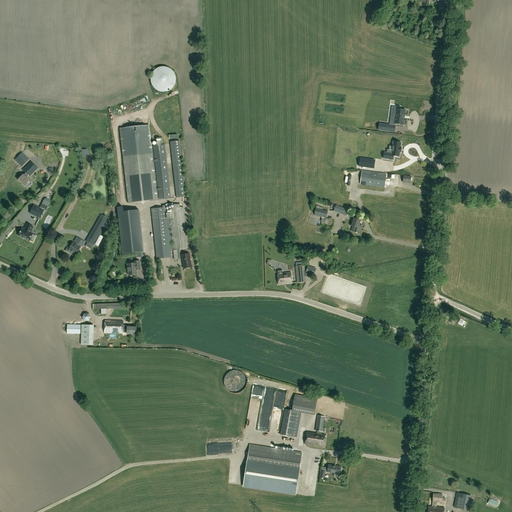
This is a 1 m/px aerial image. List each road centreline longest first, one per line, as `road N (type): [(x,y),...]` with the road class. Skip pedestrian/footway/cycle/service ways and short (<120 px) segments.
road 1 (unclassified): [(428,343),(285,296),(72,295),(0,265)]
road 2 (tertiary): [(431,295),(461,0)]
road 3 (track): [(42,511),(127,465),(237,455),(250,437),(305,449)]
road 4 (tertiary): [(413,511),(428,343)]
